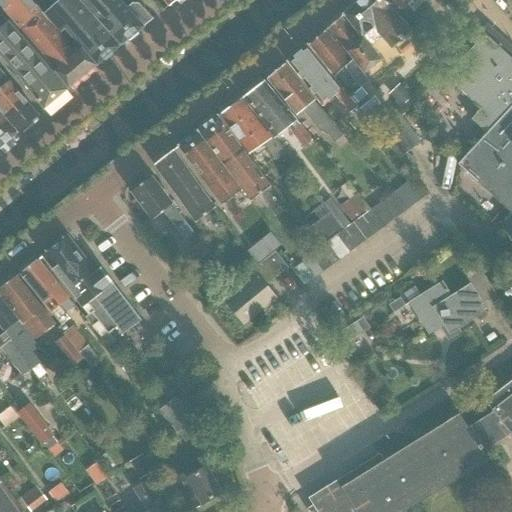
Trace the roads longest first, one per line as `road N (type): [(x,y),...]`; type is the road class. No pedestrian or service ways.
road 1 (residential): [(344,0),(97,194)]
road 2 (unclassified): [(0,179),(221,0)]
road 3 (residential): [(227,364),(453,198)]
road 4 (residential): [(227,364),(97,194)]
road 5 (residential): [(274,490),(259,472),(227,364)]
road 6 (residential): [(389,430),(274,490)]
road 7 (residential): [(0,270),(97,194)]
